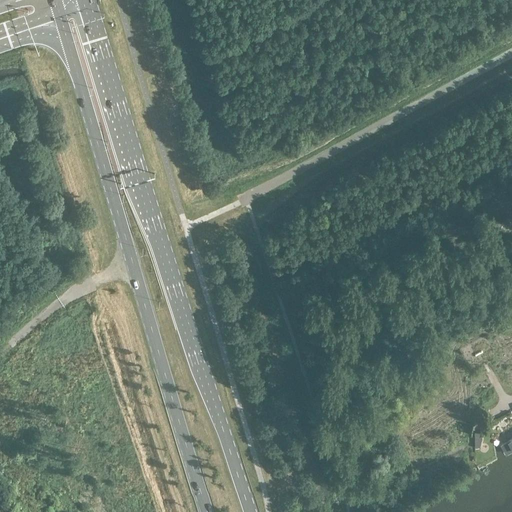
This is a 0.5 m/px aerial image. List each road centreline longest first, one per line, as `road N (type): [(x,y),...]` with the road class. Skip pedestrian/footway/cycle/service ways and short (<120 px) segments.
road 1 (primary): [(249,511),(88,0)]
road 2 (primary): [(60,17),(207,511)]
road 3 (unclassified): [(245,198),(511,52)]
